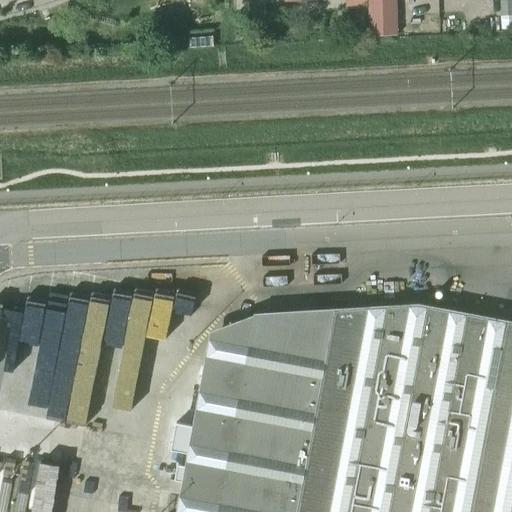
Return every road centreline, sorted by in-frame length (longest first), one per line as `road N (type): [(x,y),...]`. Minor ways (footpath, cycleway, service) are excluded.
road 1 (unknown): [(0,442),(158,464)]
road 2 (unknown): [(186,308),(158,464)]
